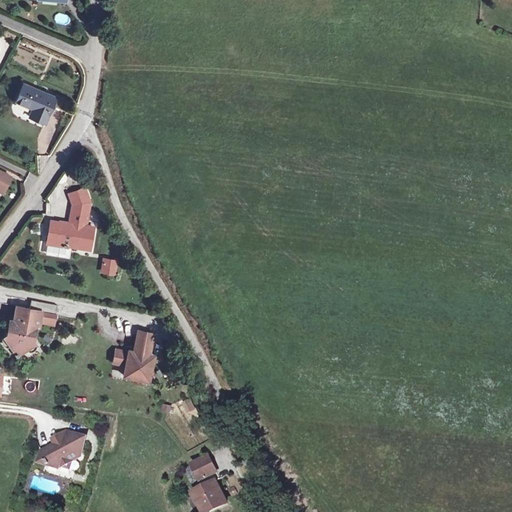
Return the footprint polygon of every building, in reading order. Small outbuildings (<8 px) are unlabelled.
[(55,22),(68,24),(69,15),(56,14),(55,22)] [(23,83),(17,100),(33,108),(29,116),(45,122),(56,97),(23,83)] [(11,111),(28,117),(31,108),(14,102),(11,111)] [(0,187),(4,189),(11,176),(0,170),(0,187)] [(86,188),(69,194),(73,206),(73,209),(89,212),(91,202),(86,188)] [(51,221),(47,241),(90,249),(94,227),(86,226),(83,225),(84,220),(87,221),(89,212),(73,209),(72,209),(69,223),(64,222),(63,225),(60,224),(60,223),(51,221)] [(105,259),(103,271),(113,273),(115,261),(105,259)] [(9,333),(3,337),(9,346),(15,341),(22,342),(26,348),(27,350),(36,344),(31,337),(32,334),(34,335),(36,325),(38,326),(41,311),(55,314),(56,314),(57,305),(31,300),(29,308),(17,306),(14,320),(10,320),(8,330),(10,330),(9,333)] [(61,305),(58,313),(72,318),(75,310),(61,305)] [(41,311),(39,321),(53,324),(55,314),(41,311)] [(116,349),(113,362),(126,365),(123,375),(138,378),(140,368),(150,370),(153,356),(160,358),(163,344),(151,342),(153,334),(138,331),(134,351),(129,350),(128,352),(116,349)] [(15,341),(10,345),(17,355),(26,348),(22,342),(15,341)] [(140,368),(138,378),(148,380),(150,370),(140,368)] [(191,398),(181,402),(186,414),(196,410),(191,398)] [(57,454),(53,466),(59,468),(63,466),(65,459),(71,461),(81,456),(85,442),(81,436),(68,432),(64,434),(63,439),(55,443),(58,448),(54,450),(57,454)] [(64,434),(53,440),(55,443),(63,439),(64,434)] [(55,443),(42,450),(50,465),(53,466),(57,454),(54,450),(58,448),(55,443)] [(208,457),(193,465),(201,480),(206,478),(209,484),(204,487),(193,492),(203,511),(210,511),(227,503),(216,482),(220,479),(217,472),(208,457)] [(65,459),(63,466),(69,467),(71,461),(65,459)]
